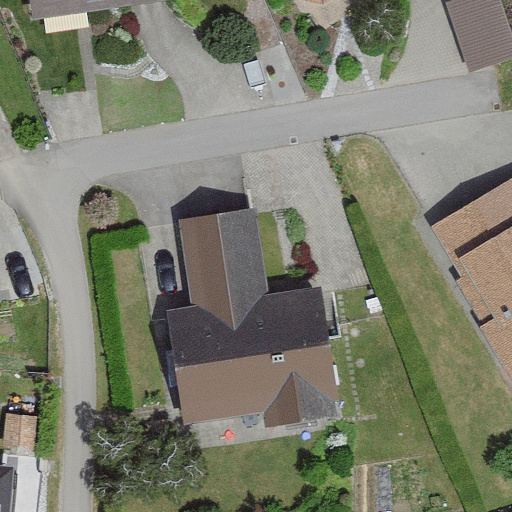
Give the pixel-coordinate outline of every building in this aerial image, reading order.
[(175,8),(173,0),(29,0),(33,27),(175,8)] [(301,0),(309,11),(325,10),(340,0),(301,0)] [(511,0),(454,0),(471,63),(511,52),(511,0)] [(511,189),(426,237),(511,393),(511,189)] [(265,306),(255,219),(176,228),(185,316),(168,318),(180,430),(261,421),(263,436),(342,427),(328,299),(265,306)] [(31,423),(4,423),(4,456),(30,456),(31,423)] [(8,511),(10,477),(0,476),(0,511),(8,511)]
